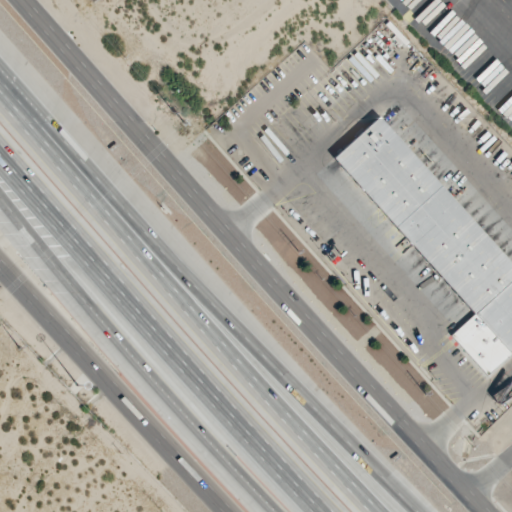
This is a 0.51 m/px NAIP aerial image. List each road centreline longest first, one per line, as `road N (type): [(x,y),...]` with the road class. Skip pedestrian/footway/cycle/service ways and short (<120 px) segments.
road 1 (secondary): [(493,511),(29,0)]
road 2 (motorway): [(410,511),(151,251),(0,85)]
road 3 (motorway): [(368,511),(0,104)]
road 4 (motorway): [(0,145),(334,511)]
road 5 (motorway): [(0,189),(104,325),(277,511)]
road 6 (motorway): [(100,258),(210,398),(316,511)]
road 7 (secondary): [(0,277),(214,511)]
